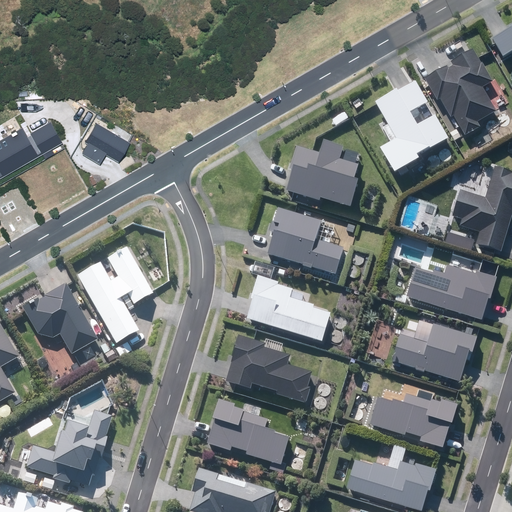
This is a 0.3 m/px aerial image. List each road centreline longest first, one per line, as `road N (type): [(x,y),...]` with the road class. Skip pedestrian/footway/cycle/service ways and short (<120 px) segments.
road 1 (residential): [(167,167),(194,222),(203,276),(135,511)]
road 2 (residential): [(167,167),(460,0)]
road 3 (residential): [(0,262),(167,167)]
road 4 (residential): [(477,511),(511,395)]
